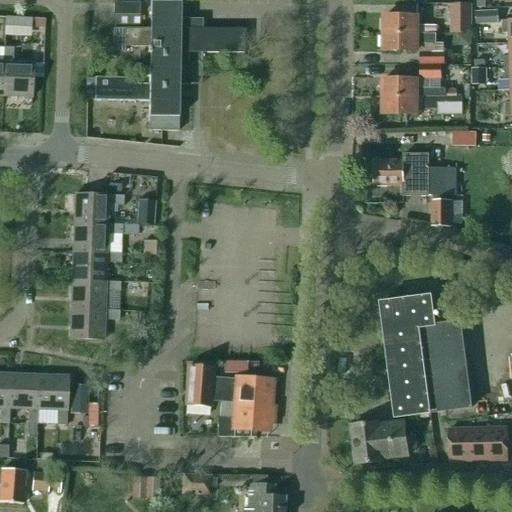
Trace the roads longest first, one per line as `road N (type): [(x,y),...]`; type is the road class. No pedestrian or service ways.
road 1 (residential): [(308,468),(327,230)]
road 2 (residential): [(152,367),(167,348),(178,165)]
road 3 (residential): [(327,230),(402,233),(511,268)]
road 4 (residential): [(0,334),(17,316),(22,155)]
road 5 (residential): [(331,178),(332,0)]
road 6 (residential): [(57,153),(64,15),(49,0)]
road 7 (residential): [(331,178),(178,165)]
road 8 (residential): [(308,468),(175,464)]
road 9 (residential): [(178,165),(57,153)]
